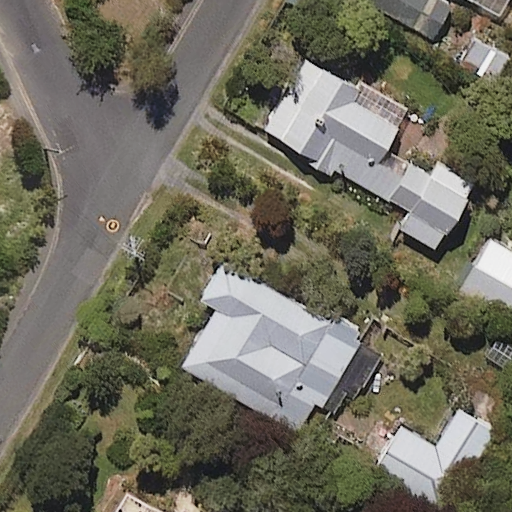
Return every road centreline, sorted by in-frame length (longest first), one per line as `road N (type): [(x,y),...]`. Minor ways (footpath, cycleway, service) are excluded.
road 1 (residential): [(0,399),(117,198)]
road 2 (residential): [(117,198),(233,0)]
road 3 (residential): [(117,198),(24,0)]
